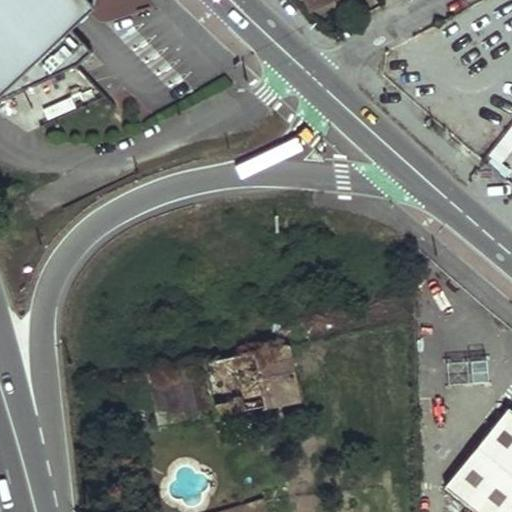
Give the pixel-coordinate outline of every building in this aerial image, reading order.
[(0,0),(0,100),(77,65),(91,52),(70,29),(42,0),(0,0)] [(42,0),(70,29),(93,7),(86,0),(42,0)] [(484,59),(509,81),(511,77),(511,56),(498,44),(484,59)] [(511,123),(501,139),(511,147),(511,123)] [(216,416),(301,397),(290,345),(205,363),(215,413),(216,416)] [(490,358),(470,357),(470,379),(490,379),(490,358)] [(160,425),(215,413),(205,363),(149,374),(156,408),(160,425)] [(115,416),(156,408),(149,374),(111,382),(115,416)] [(511,511),(511,415),(507,412),(444,491),(470,511),(511,511)] [(267,511),(265,503),(265,501),(228,511),(267,511)]
